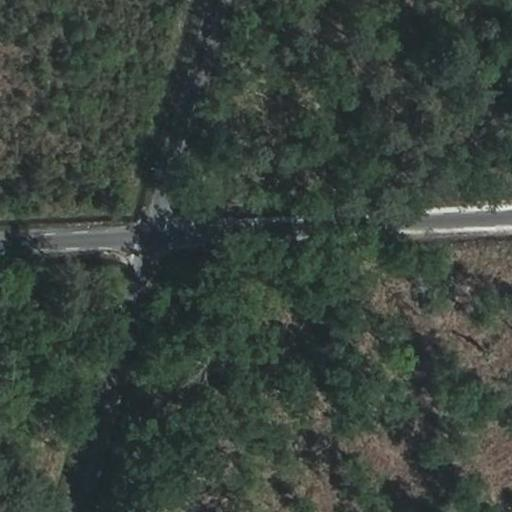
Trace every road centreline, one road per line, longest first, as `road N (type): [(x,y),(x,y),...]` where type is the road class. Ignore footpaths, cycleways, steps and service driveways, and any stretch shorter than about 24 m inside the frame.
road 1 (unclassified): [(149,241),(511,222)]
road 2 (residential): [(73,511),(149,241)]
road 3 (track): [(220,0),(149,241)]
road 4 (unclassified): [(0,250),(149,241)]
